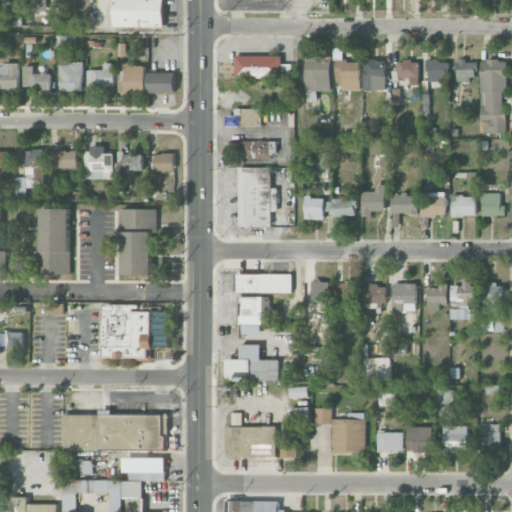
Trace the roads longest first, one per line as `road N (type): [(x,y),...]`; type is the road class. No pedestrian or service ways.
road 1 (secondary): [(199,511),(200,0)]
road 2 (residential): [(511,485),(199,485)]
road 3 (residential): [(511,251),(200,251)]
road 4 (residential): [(511,28),(200,28)]
road 5 (residential): [(200,123),(0,121)]
road 6 (residential): [(200,378),(47,377)]
